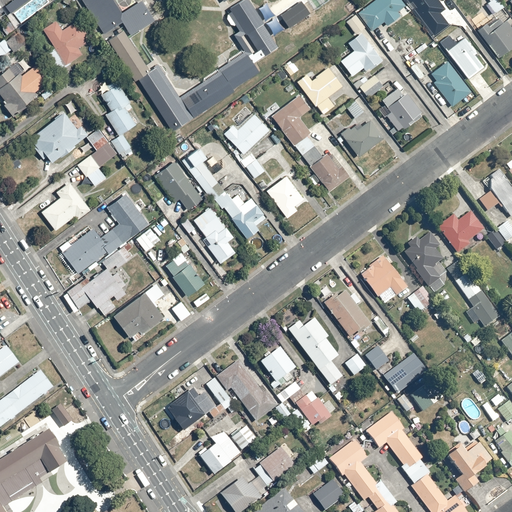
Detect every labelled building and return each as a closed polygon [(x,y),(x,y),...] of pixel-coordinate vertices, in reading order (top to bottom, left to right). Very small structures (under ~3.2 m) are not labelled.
[(18,0),(16,2),(24,12),(40,0),(18,0)] [(124,0),(93,0),(108,24),(128,12),(135,24),(161,9),(155,0),(126,0),(125,1),(124,0)] [(282,37),(259,0),(229,0),(260,50),(282,37)] [(404,6),(399,0),(374,0),(357,13),(371,31),(384,22),(387,25),(400,16),(396,11),(404,6)] [(511,18),(511,17),(499,0),(487,0),(490,3),(487,5),(497,19),(479,33),(497,58),(511,47),(511,27),(508,21),(511,18)] [(280,15),(289,28),(309,14),(300,1),(280,15)] [(126,13),(108,24),(136,71),(155,59),(126,13)] [(364,27),(354,14),(346,21),(355,34),(364,27)] [(45,55),(58,73),(72,63),(71,61),(81,53),(77,48),(89,39),(75,21),(61,31),(54,21),(41,30),(54,48),(45,55)] [(476,52),(457,28),(439,42),(467,78),(483,67),(473,54),(476,52)] [(382,59),(361,32),(347,43),(353,51),(340,61),(351,76),(363,68),(366,72),(382,59)] [(0,41),(0,57),(10,50),(13,55),(23,47),(14,35),(6,41),(5,38),(0,41)] [(181,82),(196,106),(267,63),(253,40),(181,82)] [(165,55),(143,69),(173,119),(196,106),(165,55)] [(436,80),(432,82),(451,107),(470,92),(447,61),(431,73),(436,80)] [(5,99),(2,101),(4,105),(3,106),(13,117),(19,112),(18,110),(36,95),(34,92),(46,82),(38,72),(40,71),(35,64),(17,79),(8,67),(0,73),(0,93),(5,99)] [(322,115),(333,106),(327,97),(341,86),(327,68),(315,77),(311,70),(296,81),(315,106),(322,115)] [(372,75),(369,72),(364,76),(361,73),(350,82),(357,90),(359,88),(367,98),(383,86),(379,81),(373,74),(372,75)] [(132,108),(114,80),(106,86),(108,89),(100,94),(111,111),(105,115),(118,135),(136,124),(127,111),(132,108)] [(402,128),(403,130),(421,118),(419,115),(422,114),(406,93),(403,95),(398,88),(381,100),(387,109),(383,112),(397,131),(402,128)] [(293,145),(298,141),(309,133),(298,117),(309,109),(298,95),(270,116),(291,144),(292,143),(293,145)] [(363,112),(354,101),(345,107),(354,119),(363,112)] [(234,157),(243,168),(245,167),(255,178),(264,170),(249,152),(270,132),(246,105),(232,118),(235,122),(223,133),(240,152),(234,157)] [(64,112),(29,137),(36,147),(34,148),(42,161),(46,158),(49,162),(60,155),(62,158),(76,148),(74,145),(87,136),(81,128),(77,130),(64,112)] [(382,138),(369,121),(356,130),(352,125),(340,134),(357,157),(382,138)] [(106,142),(98,132),(88,140),(96,150),(106,142)] [(133,152),(121,134),(110,141),(122,159),(133,152)] [(335,163),(338,161),(333,153),(330,155),(328,153),(322,156),(316,148),(308,137),(295,146),(328,192),(347,178),(335,163)] [(213,199),(224,191),(213,175),(203,161),(206,159),(198,147),(194,150),(185,156),(181,159),(210,199),(212,197),(213,199)] [(98,167),(101,165),(97,160),(102,156),(98,149),(77,164),(86,177),(87,176),(94,185),(105,177),(98,167)] [(202,199),(173,161),(153,175),(177,207),(182,204),(186,210),(202,199)] [(510,217),(511,215),(511,187),(511,188),(497,170),(483,182),(490,191),(478,200),(487,211),(499,202),(510,217)] [(303,199),(285,176),(266,191),(286,218),(297,210),(294,206),(303,199)] [(90,211),(69,183),(56,192),(60,198),(41,212),(54,230),(70,219),(73,224),(90,211)] [(224,191),(213,199),(221,209),(223,207),(246,239),(258,230),(254,225),(264,217),(251,198),(249,197),(236,207),(226,193),(224,191)] [(68,278),(72,284),(99,264),(96,260),(106,252),(108,254),(143,228),(144,230),(150,225),(126,192),(106,207),(118,223),(100,238),(90,225),(59,249),(61,252),(57,255),(65,265),(72,275),(68,278)] [(210,206),(182,226),(187,234),(197,226),(206,238),(202,240),(220,264),(235,253),(226,241),(232,237),(210,206)] [(482,229),(469,212),(458,220),(453,214),(437,227),(456,252),(468,243),(466,241),(482,229)] [(511,241),(511,220),(510,218),(494,231),(505,246),(511,241)] [(159,240),(149,228),(135,239),(145,251),(159,240)] [(505,246),(494,231),(485,237),(497,253),(505,246)] [(432,294),(453,279),(473,307),(465,312),(473,323),(478,319),(484,327),(499,316),(481,290),(465,267),(459,271),(454,264),(452,265),(430,233),(418,240),(416,237),(404,246),(409,254),(406,256),(432,294)] [(180,249),(183,253),(190,248),(181,236),(173,243),(178,250),(180,249)] [(90,300),(102,316),(115,307),(109,298),(113,295),(116,300),(125,293),(120,287),(124,284),(116,273),(112,276),(107,270),(114,265),(117,268),(132,257),(123,246),(101,262),(106,269),(69,296),(75,305),(78,309),(90,300)] [(188,296),(210,278),(203,270),(197,275),(180,254),(179,253),(163,265),(188,296)] [(383,256),(360,274),(377,297),(381,295),(384,300),(393,293),(396,296),(407,287),(383,256)] [(132,336),(135,340),(164,317),(152,302),(164,293),(155,283),(112,316),(129,338),(132,336)] [(433,301),(421,286),(406,298),(418,313),(433,301)] [(356,305),(360,302),(352,290),(347,293),(343,288),(330,297),(328,295),(321,300),(349,338),(369,323),(356,305)] [(190,314),(180,301),(171,309),(180,321),(190,314)] [(387,329),(378,316),(372,320),(381,333),(387,329)] [(287,329),(330,386),(343,376),(331,361),(338,356),(325,338),(327,336),(313,318),(303,326),(299,321),(287,329)] [(511,331),(500,341),(511,356),(511,331)] [(0,376),(19,362),(6,345),(0,349),(0,376)] [(387,360),(375,345),(363,355),(375,370),(387,360)] [(269,384),(273,390),(279,385),(281,388),(292,379),(288,373),(295,368),(279,346),(259,360),(274,380),(269,384)] [(365,366),(356,353),(343,362),(353,375),(365,366)] [(426,371),(413,353),(382,376),(396,394),(426,371)] [(256,421),(277,404),(264,388),(261,391),(237,360),(216,377),(226,391),(230,388),(256,421)] [(0,426),(53,385),(39,367),(0,397),(0,426)] [(481,369),(473,375),(480,384),(488,378),(481,369)] [(197,394),(193,387),(165,408),(183,432),(208,412),(213,418),(233,403),(214,378),(207,383),(209,385),(197,394)] [(428,379),(408,394),(423,412),(442,396),(428,379)] [(335,411),(326,398),(320,402),(305,382),(298,387),(294,382),(276,396),(281,402),(274,408),(284,420),(291,414),(305,433),(312,427),(311,426),(317,422),(320,426),(331,417),(330,415),(335,411)] [(505,399),(500,392),(490,400),(495,406),(505,399)] [(412,407),(403,394),(396,399),(406,412),(412,407)] [(511,417),(511,405),(508,400),(496,409),(506,422),(511,417)] [(498,419),(487,402),(481,406),(493,423),(498,419)] [(61,404),(51,411),(63,428),(73,422),(61,404)] [(467,511),(465,509),(468,508),(461,498),(458,500),(453,493),(445,498),(428,475),(432,472),(421,458),(422,457),(401,429),(403,428),(390,411),(365,430),(378,448),(385,442),(403,466),(400,467),(412,483),(410,485),(429,511),(467,511)] [(256,439),(244,424),(230,436),(241,450),(256,439)] [(0,511),(113,511),(111,508),(103,511),(97,511),(95,509),(90,511),(13,511),(9,505),(49,480),(46,475),(71,458),(49,428),(0,458),(0,511)] [(500,453),(511,469),(511,468),(511,429),(511,428),(504,433),(500,428),(496,431),(500,437),(494,441),(502,452),(500,453)] [(197,455),(214,476),(231,462),(230,461),(240,453),(221,430),(211,438),(215,443),(206,450),(204,449),(197,455)] [(367,456),(354,439),(328,458),(342,476),(343,474),(363,501),(368,497),(376,509),(372,511),(397,511),(392,505),(396,502),(380,481),(376,484),(359,462),(367,456)] [(461,442),(445,455),(461,475),(454,480),(465,495),(483,481),(477,474),(484,468),(483,466),(491,459),(475,439),(464,447),(461,442)] [(252,468),(266,486),(293,465),(290,460),(295,456),(284,443),(252,468)] [(328,464),(321,454),(306,465),(314,475),(328,464)] [(247,485),(241,477),(222,491),(219,493),(233,511),(240,511),(261,496),(258,493),(266,488),(257,477),(247,485)] [(344,496),(332,479),(312,494),(324,510),(344,496)] [(302,511),(287,490),(278,497),(276,494),(252,511),(302,511)] [(368,511),(357,496),(347,504),(352,511),(368,511)]
